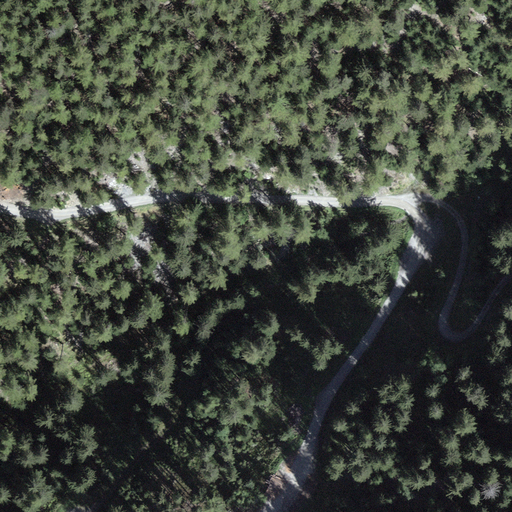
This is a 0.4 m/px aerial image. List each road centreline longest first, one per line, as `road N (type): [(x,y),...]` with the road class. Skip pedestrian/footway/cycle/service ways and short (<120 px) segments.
road 1 (track): [(273,511),(333,393),(408,276),(421,216),(395,202),(237,197),(153,199),(70,216),(0,208)]
road 2 (track): [(511,274),(467,334),(448,336),(442,316),(467,243),(456,211),(425,195),(402,204)]
